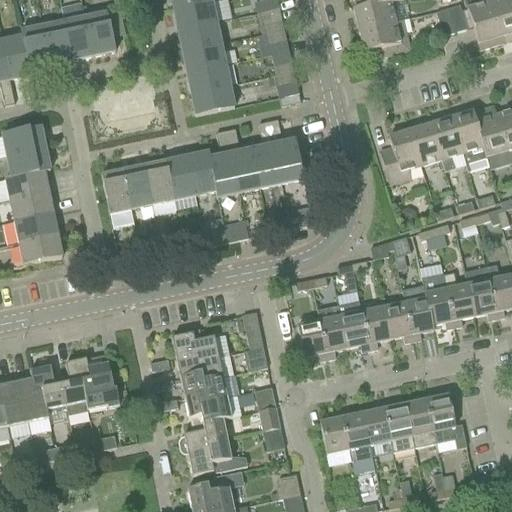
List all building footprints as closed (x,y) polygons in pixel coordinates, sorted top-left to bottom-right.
[(168,0),(171,13),(211,5),(209,0),(168,0)] [(390,5),(408,1),(408,0),(399,2),(352,13),(357,34),(395,25),(390,5)] [(399,2),(408,0),(407,0),(352,0),(355,12),(352,12),(352,13),(399,2)] [(479,54),(501,47),(486,0),(485,0),(487,5),(466,12),(479,54)] [(511,12),(508,0),(486,0),(501,47),(511,44),(511,12)] [(176,35),(215,27),(211,5),(171,13),(176,35)] [(453,37),(466,34),(459,10),(446,13),(453,37)] [(441,40),(453,37),(446,13),(435,16),(441,40)] [(92,61),(113,56),(105,17),(84,22),(92,61)] [(71,65),(92,61),(84,22),(63,26),(71,65)] [(282,34),(280,25),(279,23),(258,28),(260,39),(264,38),(282,34)] [(408,55),(404,36),(401,24),(395,26),(395,25),(357,34),(362,56),(373,54),(375,63),(408,55)] [(49,69),(71,65),(63,26),(41,31),(49,69)] [(180,56),(219,48),(215,27),(176,35),(180,56)] [(28,74),(49,69),(41,31),(20,35),(28,74)] [(267,48),(285,44),(282,34),(264,38),(267,48)] [(34,104),(28,74),(20,35),(19,35),(20,40),(0,44),(0,45),(8,84),(20,82),(25,106),(34,104)] [(0,45),(0,93),(3,110),(13,108),(8,84),(0,45)] [(185,78),(224,69),(219,48),(180,56),(185,78)] [(292,76),(290,67),(289,65),(272,70),(274,80),(292,76)] [(189,99),(228,91),(224,69),(185,78),(189,99)] [(273,91),(294,85),(292,76),(274,80),(271,81),(266,82),(268,91),(273,91)] [(232,112),(228,93),(228,91),(189,99),(194,120),(232,112)] [(280,111),(299,107),(297,98),(278,103),(280,111)] [(495,119),(492,111),(472,117),(471,116),(484,162),(506,155),(495,119)] [(511,114),(495,119),(506,155),(511,153),(511,114)] [(471,116),(450,123),(461,158),(464,168),(464,170),(466,176),(486,170),(484,162),(471,116)] [(450,161),(461,158),(450,123),(429,129),(440,164),(444,176),(453,173),(450,161)] [(293,145),(281,148),(276,124),(267,126),(280,188),(302,184),(293,145)] [(259,193),(280,188),(267,126),(257,128),(262,152),(250,154),(259,193)] [(419,170),(440,164),(429,129),(409,135),(419,170)] [(5,161),(44,152),(39,131),(0,139),(5,161)] [(250,154),(239,157),(234,133),(224,135),(237,197),(259,193),(250,154)] [(216,202),(237,197),(224,135),(214,137),(219,161),(208,163),(207,157),(206,157),(216,202)] [(406,174),(419,170),(409,135),(387,142),(390,153),(378,156),(388,189),(409,183),(406,174)] [(9,182),(48,174),(44,152),(5,161),(9,182)] [(215,202),(216,202),(206,157),(185,161),(193,200),(214,196),(215,202)] [(172,205),(193,200),(185,161),(164,166),(172,205)] [(150,209),(172,205),(164,166),(142,170),(150,209)] [(129,214),(150,209),(142,170),(121,175),(129,214)] [(42,176),(48,175),(48,174),(9,182),(9,183),(4,184),(8,205),(47,197),(42,176)] [(132,230),(129,214),(121,175),(99,179),(111,234),(132,230)] [(13,226),(51,218),(47,197),(8,205),(13,226)] [(477,213),(493,208),(490,200),(474,204),(477,213)] [(503,216),(511,213),(511,202),(497,207),(499,212),(500,216),(503,215),(503,216)] [(456,220),(473,214),(470,206),(454,211),(456,220)] [(307,212),(296,214),(300,232),(301,231),(304,231),(311,229),(308,219),(307,212)] [(435,226),(451,221),(449,212),(433,217),(435,226)] [(494,218),(500,216),(499,212),(471,221),(474,230),(488,225),(490,231),(498,228),(494,218)] [(507,230),(503,216),(503,215),(500,216),(494,218),(498,228),(499,233),(507,230)] [(17,248),(56,240),(51,218),(13,226),(17,248)] [(460,234),(474,230),(471,221),(457,226),(460,234)] [(276,225),(266,227),(268,236),(277,234),(276,225)] [(446,229),(430,234),(432,242),(448,238),(446,229)] [(212,232),(216,249),(225,247),(222,230),(212,232)] [(418,246),(432,242),(430,234),(415,238),(418,246)] [(183,256),(192,254),(189,237),(179,239),(183,256)] [(179,239),(169,242),(172,258),(183,256),(179,239)] [(22,269),(60,261),(56,240),(17,248),(22,269)] [(393,263),(409,256),(405,242),(389,246),(392,254),(393,263)] [(510,266),(511,264),(511,242),(503,245),(509,266),(510,266)] [(140,265),(137,248),(136,244),(123,247),(127,268),(140,265)] [(140,265),(150,263),(146,246),(137,248),(140,265)] [(393,263),(392,254),(389,246),(369,252),(371,264),(387,261),(386,257),(391,255),(393,263)] [(366,274),(364,265),(349,269),(351,278),(366,274)] [(349,269),(335,272),(337,281),(343,280),(347,298),(356,296),(351,278),(349,269)] [(511,296),(509,280),(498,283),(495,270),(484,272),(494,323),(503,321),(501,315),(511,312),(511,296)] [(486,324),(494,323),(484,272),(463,277),(465,290),(472,321),(485,318),(486,324)] [(465,290),(455,292),(453,278),(442,280),(442,278),(441,279),(452,332),(460,330),(459,324),(472,321),(465,290)] [(444,333),(452,332),(441,279),(420,283),(422,290),(421,291),(429,330),(431,330),(443,327),(444,333)] [(326,289),(324,282),(324,281),(308,285),(310,293),(326,289)] [(295,296),(310,293),(308,285),(294,288),(295,296)] [(431,330),(429,330),(421,291),(400,295),(403,308),(411,346),(419,344),(418,338),(432,335),(431,330)] [(368,355),(360,317),(358,306),(348,308),(337,310),(345,353),(358,350),(360,356),(368,355)] [(403,347),(411,346),(403,308),(381,312),(388,344),(402,341),(403,347)] [(332,356),(345,353),(337,310),(316,315),(318,326),(326,364),(334,362),(332,356)] [(375,347),(388,344),(381,312),(360,317),(368,355),(376,353),(375,347)] [(248,355),(262,352),(254,317),(241,320),(248,355)] [(317,365),(326,364),(318,326),(295,331),(302,362),(316,359),(317,365)] [(213,341),(200,344),(198,336),(170,342),(174,362),(193,358),(195,365),(217,361),(213,341)] [(248,355),(242,356),(246,376),(266,372),(262,352),(248,355)] [(217,361),(195,365),(193,358),(174,362),(178,382),(198,378),(199,385),(221,381),(217,361)] [(87,384),(80,386),(86,415),(105,411),(106,413),(117,411),(115,397),(114,394),(112,395),(106,368),(104,359),(83,364),(87,384)] [(80,386),(87,384),(83,364),(63,368),(66,380),(57,382),(63,411),(64,411),(66,419),(86,415),(80,386)] [(150,376),(168,372),(166,364),(148,368),(150,376)] [(57,382),(51,383),(49,371),(28,375),(32,396),(39,395),(45,423),(47,423),(45,415),(63,411),(57,382)] [(39,395),(32,396),(28,375),(29,383),(9,388),(13,408),(21,406),(25,427),(45,423),(39,395)] [(221,381),(199,385),(198,378),(178,382),(183,402),(202,398),(204,405),(225,401),(221,381)] [(154,396),(173,392),(171,384),(153,388),(154,396)] [(267,384),(257,386),(259,395),(269,392),(267,384)] [(21,406),(13,408),(9,388),(0,389),(0,410),(1,410),(6,431),(25,427),(21,406)] [(447,400),(433,403),(431,397),(422,399),(433,448),(453,444),(455,454),(465,452),(460,429),(453,430),(447,400)] [(225,401),(204,405),(202,398),(183,402),(187,423),(191,422),(192,429),(229,421),(225,401)] [(412,453),(433,448),(422,399),(415,400),(416,406),(403,409),(412,453)] [(159,416),(176,412),(174,404),(157,408),(159,416)] [(403,409),(390,412),(389,406),(380,408),(391,457),(412,453),(403,409)] [(391,458),(391,457),(380,408),(373,409),(374,415),(360,418),(370,462),(368,450),(388,446),(391,458)] [(274,412),(257,416),(259,425),(276,422),(275,415),(274,412)] [(360,418),(348,421),(347,415),(337,417),(346,454),(349,467),(370,462),(360,418)] [(324,459),(346,454),(337,417),(330,418),(332,424),(318,427),(324,459)] [(221,424),(230,422),(229,421),(192,429),(194,437),(182,439),(183,442),(180,444),(178,446),(178,449),(179,453),(180,456),(183,457),(186,458),(186,459),(206,455),(204,447),(225,443),(221,424)] [(263,446),(280,442),(278,432),(261,435),(263,446)] [(115,452),(115,451),(113,440),(92,444),(92,445),(95,456),(115,452)] [(244,462),(229,461),(225,443),(204,447),(206,455),(186,459),(191,480),(218,475),(218,476),(246,471),(244,462)] [(95,456),(92,445),(92,444),(71,449),(74,460),(95,456)] [(74,460),(71,449),(51,453),(52,453),(54,465),(74,460)] [(54,465),(52,453),(51,453),(33,457),(35,468),(54,465)] [(278,490),(296,486),(294,479),(277,483),(278,490)] [(231,511),(228,493),(215,495),(213,488),(185,493),(189,511),(199,511),(208,510),(208,511),(231,511)] [(453,492),(443,494),(445,502),(460,499),(460,498),(458,490),(453,492)] [(434,496),(428,497),(430,505),(445,502),(443,494),(435,495),(434,496)] [(282,510),(300,506),(299,499),(281,503),(282,510)] [(418,508),(418,507),(416,499),(401,503),(403,511),(418,508)] [(387,511),(396,511),(403,511),(401,503),(386,506),(387,511)]
